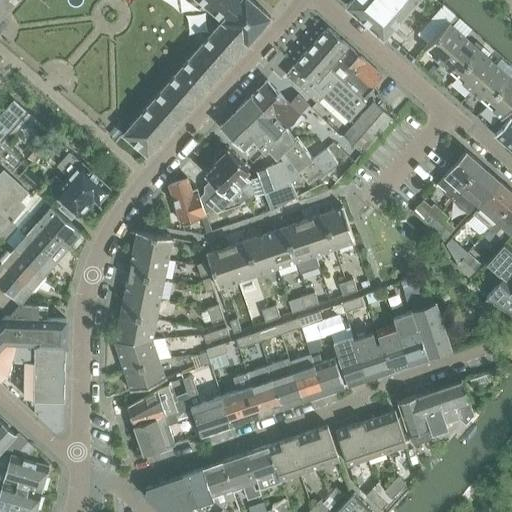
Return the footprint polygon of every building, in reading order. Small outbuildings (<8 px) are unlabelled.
[(269,18),(249,0),(0,0),(0,17),(14,0),(198,0),(222,20),(124,133),(148,155),(247,42),(248,43),(269,18)] [(349,0),(345,5),(382,37),(403,14),(386,0),(349,0)] [(414,0),(386,0),(403,14),(414,0)] [(449,23),(424,51),(440,65),(464,37),(449,23)] [(293,66),(285,74),(299,86),(316,101),(322,96),(350,120),(365,102),(361,99),(373,84),(380,77),(381,76),(364,62),(365,61),(327,27),(293,66)] [(440,65),(455,79),(480,51),(464,37),(440,65)] [(455,79),(470,92),(495,64),(480,51),(455,79)] [(470,92),(485,106),(510,78),(495,64),(470,92)] [(435,70),(431,75),(438,82),(442,77),(435,70)] [(501,120),(511,107),(511,79),(510,78),(485,106),(501,120)] [(286,126),(307,105),(297,94),(289,102),(267,80),(250,96),(272,119),(274,116),(286,126)] [(267,151),(275,159),(278,156),(283,162),(267,168),(281,205),(297,197),(295,192),(338,164),(335,161),(327,149),(325,150),(311,160),(306,150),(296,137),(294,139),(286,126),(274,116),(272,119),(250,96),(235,111),(257,134),(259,133),(269,143),(265,147),(267,151)] [(26,113),(13,102),(0,116),(0,141),(2,139),(26,113)] [(391,119),(373,103),(344,137),(362,152),(391,119)] [(262,150),(265,153),(267,151),(265,147),(269,143),(259,133),(257,134),(235,111),(219,127),(246,154),(252,160),(262,150)] [(511,114),(494,135),(511,151),(511,114)] [(0,141),(0,158),(14,171),(24,159),(2,139),(0,141)] [(325,150),(319,142),(306,150),(311,160),(325,150)] [(333,144),(327,149),(335,161),(343,156),(333,144)] [(252,194),(251,179),(245,174),(248,171),(227,149),(225,151),(220,150),(215,155),(216,160),(213,163),(247,196),(252,194)] [(442,175),(436,182),(447,191),(445,193),(451,198),(480,166),(463,151),(446,170),(445,172),(442,175)] [(96,202),(109,187),(69,152),(57,166),(63,171),(57,177),(55,175),(46,185),(80,216),(94,200),(96,202)] [(213,163),(215,164),(205,174),(211,181),(204,187),(204,194),(199,197),(205,215),(206,214),(239,204),(235,200),(247,196),(213,163)] [(28,164),(18,175),(27,183),(33,188),(40,180),(43,177),(28,164)] [(480,166),(451,198),(467,212),(475,203),(477,205),(498,181),(480,166)] [(255,172),(271,211),(281,205),(267,168),(255,172)] [(32,196),(3,170),(0,172),(0,235),(0,236),(13,222),(10,220),(23,206),(32,196)] [(205,215),(199,197),(196,189),(191,191),(187,179),(167,185),(180,223),(201,216),(205,215)] [(478,206),(473,212),(489,227),(511,201),(511,194),(498,181),(477,205),(478,206)] [(80,233),(44,201),(34,193),(32,196),(23,206),(68,247),(80,233)] [(511,201),(489,227),(487,230),(493,235),(501,226),(510,235),(511,235),(511,233),(511,201)] [(418,203),(410,212),(426,226),(434,217),(418,203)] [(10,220),(13,222),(18,227),(56,261),(68,247),(23,206),(10,220)] [(355,243),(342,207),(322,214),(335,250),(355,243)] [(205,215),(201,216),(206,232),(212,230),(206,214),(205,215)] [(322,214),(302,221),(315,257),(335,250),(322,214)] [(443,241),(451,232),(434,217),(426,226),(443,241)] [(302,221),(283,227),(296,264),(315,257),(302,221)] [(6,241),(14,248),(44,275),(56,261),(18,227),(6,241)] [(283,227),(264,234),(277,271),(296,264),(283,227)] [(171,239),(136,232),(132,253),(167,259),(171,239)] [(264,234),(245,241),(258,278),(277,271),(264,234)] [(445,247),(455,264),(466,253),(451,239),(445,247)] [(245,241),(225,248),(238,285),(258,278),(245,241)] [(491,289),(485,296),(511,313),(511,252),(502,244),(486,263),(501,277),(491,289)] [(0,259),(32,288),(44,275),(14,248),(8,255),(0,248),(0,259)] [(205,255),(218,292),(238,285),(225,248),(205,255)] [(132,253),(128,273),(163,279),(167,259),(132,253)] [(466,253),(455,264),(454,266),(467,278),(479,264),(466,253)] [(0,306),(8,314),(22,301),(32,288),(0,259),(0,306)] [(208,275),(204,264),(196,267),(200,277),(208,275)] [(128,273),(125,290),(124,293),(160,299),(163,279),(128,273)] [(214,288),(210,276),(202,279),(206,291),(214,288)] [(358,290),(357,289),(354,279),(346,282),(350,293),(358,290)] [(339,284),(341,289),(343,295),(350,293),(346,282),(339,284)] [(404,292),(407,302),(422,297),(419,287),(416,288),(404,292)] [(319,303),(315,291),(307,294),(311,306),(319,303)] [(373,292),(366,294),(368,302),(376,300),(373,292)] [(124,293),(120,313),(156,319),(160,299),(124,293)] [(289,300),(293,312),(311,306),(307,294),(289,300)] [(431,294),(412,301),(414,307),(433,300),(431,294)] [(361,296),(342,302),(346,312),(364,305),(361,296)] [(452,348),(436,299),(433,300),(414,307),(411,308),(412,309),(427,356),(452,348)] [(8,314),(2,316),(0,318),(0,343),(5,338),(36,340),(35,343),(60,344),(59,350),(65,350),(67,317),(47,316),(48,303),(22,301),(8,314)] [(224,318),(219,304),(207,308),(207,309),(211,320),(212,322),(224,318)] [(280,317),(276,305),(268,307),(272,319),(280,317)] [(261,310),(265,321),(272,319),(268,307),(261,310)] [(202,311),(201,313),(203,320),(206,321),(211,320),(207,309),(202,311)] [(412,309),(394,316),(396,322),(395,322),(409,362),(427,356),(412,309)] [(322,320),(319,311),(296,318),(300,328),(302,327),(317,322),(322,320)] [(120,313),(115,341),(152,340),(156,319),(120,313)] [(229,321),(233,332),(240,330),(236,318),(229,321)] [(296,318),(276,326),(279,335),(300,328),(296,318)] [(317,322),(302,327),(307,341),(318,337),(322,336),(317,322)] [(395,322),(376,328),(390,369),(409,362),(395,322)] [(229,334),(226,326),(215,330),(217,338),(229,334)] [(276,326),(256,332),(259,342),(279,335),(276,326)] [(203,334),(206,342),(217,338),(215,330),(203,334)] [(373,331),(354,338),(353,338),(367,377),(386,370),(373,331)] [(236,339),(239,348),(259,342),(256,332),(236,339)] [(354,338),(352,334),(333,340),(347,383),(367,377),(353,338),(354,338)] [(318,337),(307,341),(310,352),(322,349),(318,337)] [(0,343),(0,380),(7,372),(12,358),(24,359),(22,394),(34,395),(33,410),(55,430),(61,428),(65,350),(59,350),(60,344),(35,343),(36,340),(5,338),(0,343)] [(115,341),(124,369),(124,370),(158,359),(152,340),(115,341)] [(206,348),(209,357),(227,352),(224,343),(206,348)] [(209,362),(205,351),(199,353),(203,364),(209,362)] [(322,359),(320,352),(310,356),(322,392),(344,385),(334,355),(322,359)] [(302,399),(322,392),(310,356),(309,354),(288,361),(302,399)] [(302,399),(288,361),(287,358),(267,365),(281,406),(302,399)] [(130,389),(164,378),(158,359),(124,370),(130,389)] [(261,413),(281,406),(267,365),(247,372),(261,413)] [(492,369),(469,376),(473,387),(495,379),(492,369)] [(219,386),(221,394),(231,423),(261,413),(247,372),(232,376),(234,381),(219,386)] [(201,401),(198,394),(191,373),(180,377),(192,414),(199,433),(231,423),(221,394),(201,401)] [(157,388),(126,405),(133,424),(156,416),(156,418),(186,408),(189,415),(192,414),(180,377),(168,381),(169,384),(157,388)] [(461,379),(434,388),(439,404),(442,403),(444,409),(453,406),(454,410),(458,409),(460,412),(471,408),(461,379)] [(462,417),(466,420),(473,412),(471,408),(460,412),(458,409),(454,410),(453,406),(444,409),(442,403),(439,404),(434,388),(417,394),(429,428),(432,432),(448,428),(446,422),(462,417)] [(433,435),(432,432),(429,428),(417,394),(397,401),(410,439),(414,442),(433,435)] [(174,442),(167,423),(189,415),(186,408),(156,418),(156,416),(133,424),(142,453),(174,442)] [(406,444),(395,409),(376,416),(388,450),(406,444)] [(376,416),(355,423),(367,457),(388,450),(376,416)] [(0,450),(14,434),(0,421),(0,450)] [(335,430),(347,464),(367,457),(355,423),(335,430)] [(339,458),(327,424),(308,431),(319,465),(339,458)] [(308,431),(288,437),(299,471),(319,465),(308,431)] [(277,472),(279,478),(299,471),(288,437),(268,444),(278,472),(277,472)] [(254,480),(277,472),(278,472),(268,444),(245,452),(254,480)] [(241,485),(245,499),(261,493),(259,487),(256,488),(253,480),(254,480),(245,452),(223,460),(232,488),(241,485)] [(12,453),(4,479),(40,490),(48,463),(12,453)] [(203,466),(212,494),(213,498),(219,504),(223,507),(227,506),(225,501),(236,498),(232,488),(223,460),(203,466)] [(213,498),(212,494),(203,466),(181,474),(187,489),(191,488),(196,503),(213,498)] [(146,486),(145,495),(162,509),(173,497),(177,492),(191,505),(196,503),(191,488),(187,489),(181,474),(146,486)] [(405,481),(399,475),(392,482),(399,488),(405,481)] [(0,507),(15,511),(33,511),(40,490),(4,479),(0,477),(0,507)] [(386,489),(393,495),(399,488),(392,482),(386,489)] [(335,502),(343,494),(334,486),(327,494),(335,502)] [(381,509),(388,500),(372,486),(365,494),(381,509)] [(385,490),(384,491),(391,497),(393,495),(386,489),(385,490)] [(198,511),(191,505),(177,492),(173,497),(162,509),(165,511),(198,511)] [(373,511),(352,493),(338,509),(341,511),(373,511)] [(319,499),(308,511),(309,511),(326,511),(329,509),(319,499)] [(288,511),(291,510),(287,500),(274,508),(278,511),(288,511)]
